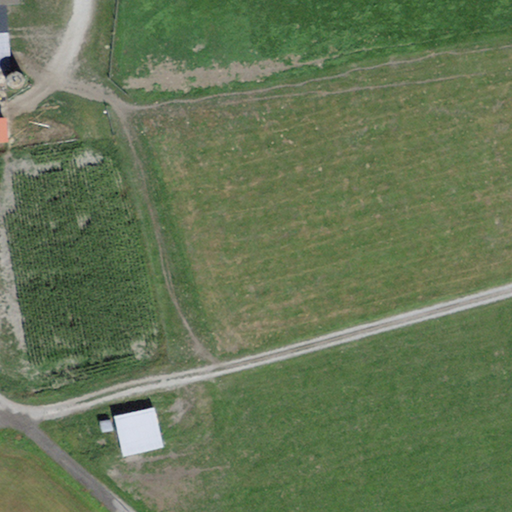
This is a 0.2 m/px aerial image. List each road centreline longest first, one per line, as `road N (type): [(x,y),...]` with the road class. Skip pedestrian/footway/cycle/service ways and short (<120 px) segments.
road 1 (track): [(511,291),(135,396),(11,419)]
road 2 (unclassified): [(0,409),(117,511)]
